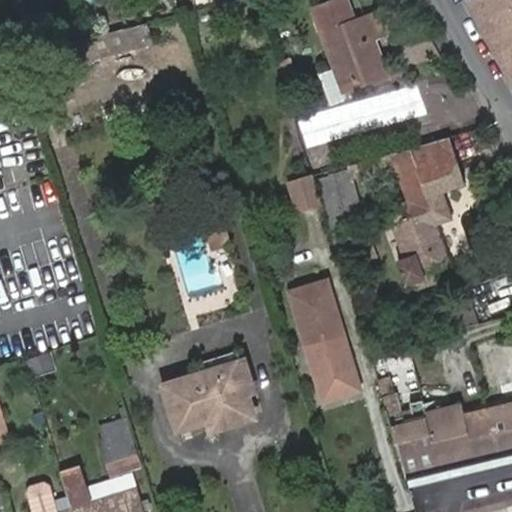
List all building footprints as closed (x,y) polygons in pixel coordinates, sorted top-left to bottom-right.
[(354,19),(346,0),(338,0),(311,9),(335,71),(343,92),(388,74),(374,38),(388,34),(379,10),(354,19)] [(511,0),(473,0),(511,75),(511,0)] [(57,27),(49,7),(28,16),(4,33),(42,50),(57,27)] [(97,56),(156,44),(151,23),(93,35),(97,56)] [(343,92),(335,71),(321,76),(331,104),(341,100),(343,92)] [(390,102),(378,106),(386,133),(398,129),(390,102)] [(490,125),(470,130),(478,153),(489,149),(496,140),(490,125)] [(450,136),(458,160),(478,153),(470,130),(450,136)] [(450,136),(312,176),(322,206),(330,231),(365,220),(354,180),(394,166),(406,202),(444,189),(465,181),(458,160),(450,136)] [(322,206),(312,176),(287,182),(297,214),(322,206)] [(453,216),(444,189),(406,202),(390,208),(406,257),(397,260),(405,287),(414,284),(416,291),(438,284),(432,269),(450,263),(436,222),(453,216)] [(368,228),(332,238),(336,254),(372,242),(368,228)] [(372,242),(336,254),(341,269),(377,258),(372,242)] [(511,271),(466,286),(478,324),(511,314),(511,271)] [(302,344),(320,402),(363,389),(345,331),(340,332),(332,306),(303,314),(312,341),(302,344)] [(205,431),(256,415),(248,393),(256,390),(246,360),(243,360),(239,345),(195,358),(201,374),(165,385),(177,428),(180,429),(184,442),(194,438),(192,432),(204,428),(205,431)] [(402,400),(424,396),(414,350),(392,354),(402,400)] [(51,356),(29,363),(33,378),(56,371),(51,356)] [(411,414),(387,420),(405,478),(511,452),(511,401),(468,412),(466,402),(460,403),(459,402),(429,410),(426,399),(408,404),(411,414)] [(0,404),(0,441),(11,438),(0,404)] [(105,451),(112,476),(140,467),(133,444),(105,451)] [(70,499),(73,511),(142,511),(136,489),(90,503),(79,469),(62,474),(70,499)] [(73,511),(70,499),(56,503),(31,507),(32,511),(73,511)]
